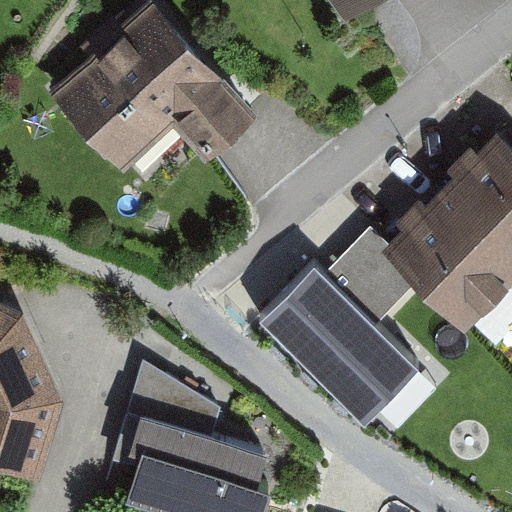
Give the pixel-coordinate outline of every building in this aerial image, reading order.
[(168,0),(158,0),(60,85),(134,171),(183,128),(212,161),(267,114),(168,0)] [(384,0),(334,0),(353,24),(384,0)] [(511,135),(503,127),(388,246),(473,327),(511,286),(511,135)] [(362,422),(425,361),(322,258),(260,320),(362,422)] [(34,312),(0,297),(0,462),(42,474),(68,395),(34,312)] [(223,405),(147,360),(116,454),(140,464),(134,492),(205,511),(281,511),(295,461),(279,456),(283,437),(219,422),(223,405)]
